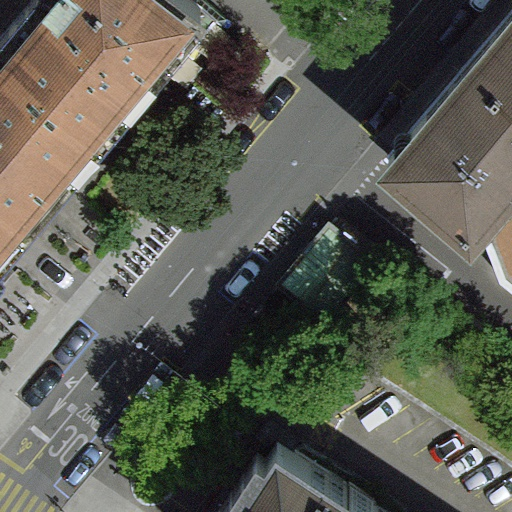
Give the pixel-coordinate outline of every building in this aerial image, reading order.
[(29,0),(0,36),(0,51),(96,128),(198,3),(193,0),(29,0)] [(0,0),(0,36),(29,0),(0,0)] [(511,9),(454,79),(390,155),(472,223),(511,175),(511,9)] [(0,242),(11,230),(96,128),(0,51),(0,242)] [(511,175),(472,223),(486,232),(502,273),(511,281),(511,175)] [(376,259),(333,222),(285,278),(327,314),(376,259)] [(395,511),(278,435),(228,511),(395,511)]
